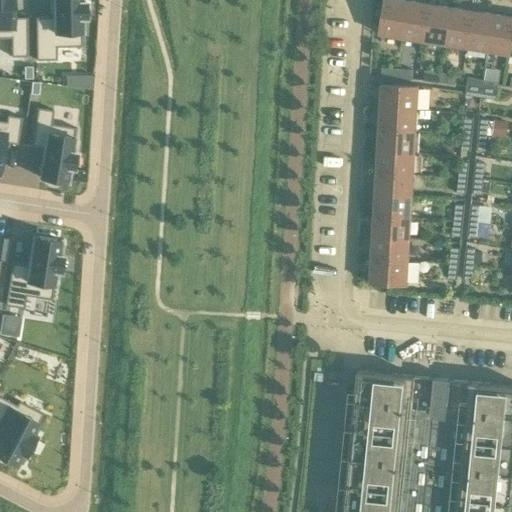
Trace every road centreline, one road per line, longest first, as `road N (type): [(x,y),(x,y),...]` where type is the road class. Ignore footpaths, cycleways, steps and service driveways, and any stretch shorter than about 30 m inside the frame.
road 1 (residential): [(0,483),(54,511),(79,491),(101,216)]
road 2 (residential): [(362,0),(343,322)]
road 3 (residential): [(101,216),(115,0)]
road 4 (residential): [(511,337),(343,322)]
